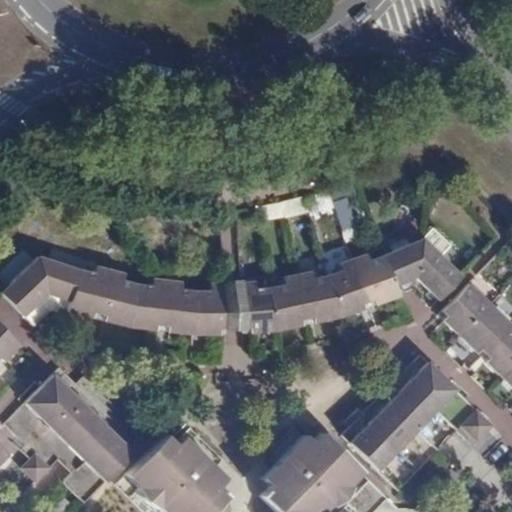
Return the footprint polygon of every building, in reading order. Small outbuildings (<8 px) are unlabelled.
[(421,239),(441,257),(451,246),(432,227),(421,239)] [(511,237),(500,250),(511,262),(511,237)] [(414,279),(421,239),(381,256),(395,287),(414,279)] [(438,299),(461,276),(441,257),(421,239),(414,279),(438,299)] [(367,253),(351,259),(366,302),(373,299),(375,304),(398,295),(395,287),(381,256),(370,261),(367,253)] [(45,296),(35,259),(0,293),(0,294),(22,317),(45,296)] [(80,270),(35,259),(45,296),(67,300),(63,312),(67,313),(80,270)] [(340,271),(326,275),(338,318),(363,309),(361,304),(366,302),(351,259),(337,263),(340,271)] [(93,273),(80,270),(67,313),(89,319),(90,313),(99,315),(109,269),(95,266),(93,273)] [(125,273),(109,269),(99,315),(101,316),(100,321),(129,328),(136,283),(123,281),(125,273)] [(309,271),(295,273),(305,319),(312,317),(313,323),(338,318),(326,275),(311,278),(309,271)] [(284,284),(268,287),(274,331),(300,326),(299,320),(305,319),(295,273),(283,276),(284,284)] [(136,283),(129,328),(153,331),(154,324),(162,325),(166,280),(152,278),(152,285),(136,283)] [(165,332),(194,334),(194,290),(181,289),(182,282),(166,280),(162,325),(166,325),(165,332)] [(255,281),(238,282),(238,283),(242,326),(249,326),(249,333),(274,331),(268,287),(255,287),(255,281)] [(194,290),(194,334),(218,334),(218,328),(226,328),(224,284),(208,284),(207,291),(194,290)] [(488,305),(467,284),(441,310),(448,316),(443,321),(458,336),(488,305)] [(45,296),(22,317),(33,328),(49,311),(45,296)] [(67,300),(45,296),(49,311),(57,312),(63,314),(63,312),(67,300)] [(510,325),(488,305),(458,336),(476,353),(480,348),(484,352),(510,325)] [(448,316),(441,310),(436,315),(443,321),(448,316)] [(19,344),(0,325),(0,359),(2,362),(19,344)] [(511,365),(511,327),(510,325),(484,352),(491,359),(486,363),(501,377),(511,365)] [(480,348),(476,353),(479,357),(484,352),(480,348)] [(491,359),(484,352),(479,357),(486,363),(491,359)] [(419,355),(340,436),(375,470),(454,389),(419,355)] [(511,365),(501,377),(511,388),(511,365)] [(58,368),(2,424),(23,444),(42,463),(30,476),(36,482),(57,460),(71,473),(62,482),(63,483),(83,503),(139,446),(134,442),(139,438),(123,422),(120,419),(116,424),(81,390),(85,385),(79,379),(74,384),(58,368)] [(84,374),(79,379),(85,385),(81,390),(116,424),(120,419),(123,422),(128,418),(84,374)] [(493,427),(476,410),(460,426),(477,443),(493,427)] [(321,433),(315,439),(311,442),(303,435),(269,469),(283,483),(275,490),(270,486),(261,496),(277,511),(375,511),(388,499),(321,433)] [(163,436),(125,474),(139,487),(137,489),(144,501),(156,509),(158,507),(163,511),(210,511),(226,497),(216,487),(211,492),(204,484),(217,471),(181,436),(173,445),(163,436)] [(42,463),(23,444),(19,447),(30,458),(21,468),(30,476),(42,463)] [(283,483),(269,469),(261,477),(270,486),(275,490),(283,483)] [(211,492),(216,487),(224,479),(217,471),(204,484),(211,492)]
